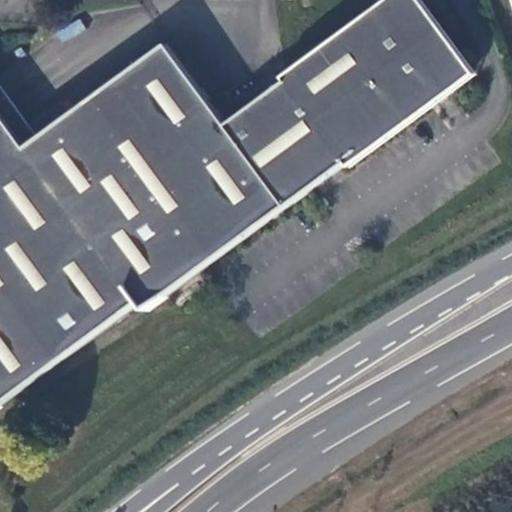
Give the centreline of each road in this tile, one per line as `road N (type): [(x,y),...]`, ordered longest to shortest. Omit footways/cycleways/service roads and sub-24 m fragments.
road 1 (primary): [(511,267),(344,367),(148,511)]
road 2 (primary): [(214,511),(343,415),(511,324)]
